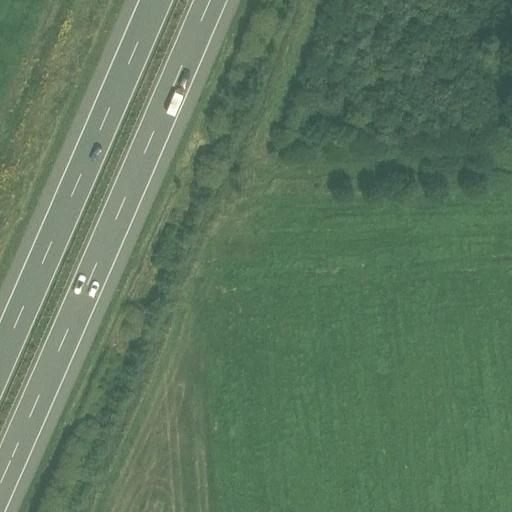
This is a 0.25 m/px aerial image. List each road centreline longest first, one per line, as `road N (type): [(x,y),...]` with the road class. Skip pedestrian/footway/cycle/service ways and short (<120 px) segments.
road 1 (motorway): [(0,479),(206,0)]
road 2 (motorway): [(152,0),(0,352)]
road 3 (track): [(229,195),(280,181),(511,171)]
